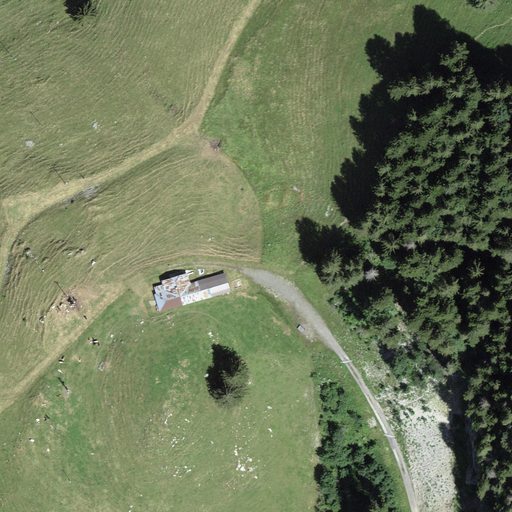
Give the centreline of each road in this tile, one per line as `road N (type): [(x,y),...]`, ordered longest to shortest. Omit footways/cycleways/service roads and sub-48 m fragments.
road 1 (track): [(414,511),(387,428),(343,352),(298,300),(219,255),(182,259),(142,279),(98,309),(16,395),(0,393)]
road 2 (track): [(0,251),(17,212),(122,169),(190,122),(221,52),(257,0)]
